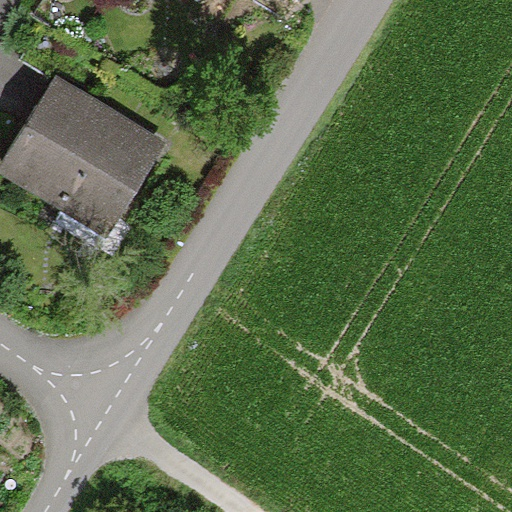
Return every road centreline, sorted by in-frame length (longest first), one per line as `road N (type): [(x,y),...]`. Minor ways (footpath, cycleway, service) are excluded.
road 1 (residential): [(348,0),(94,415)]
road 2 (track): [(235,511),(94,415)]
